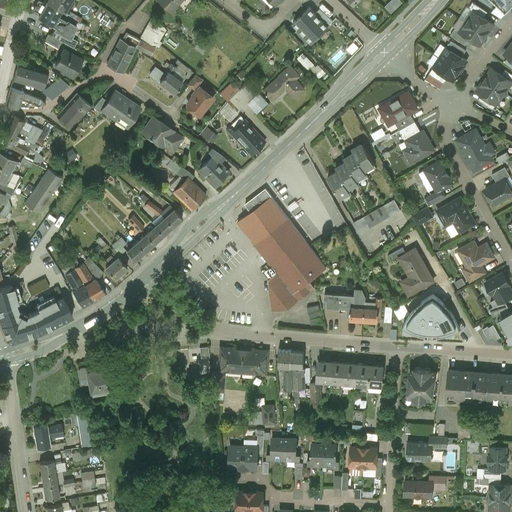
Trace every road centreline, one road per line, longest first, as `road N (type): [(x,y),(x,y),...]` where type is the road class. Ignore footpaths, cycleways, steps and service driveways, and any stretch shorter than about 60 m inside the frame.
road 1 (unclassified): [(146,277),(183,316),(217,331),(398,347)]
road 2 (secondary): [(383,52),(228,200)]
road 3 (residential): [(511,265),(446,146),(451,105)]
road 4 (residential): [(387,504),(398,347)]
road 5 (residential): [(239,480),(261,481),(276,499),(387,504)]
road 6 (residential): [(27,511),(3,357)]
road 7 (residential): [(0,110),(39,110),(102,73),(131,83)]
